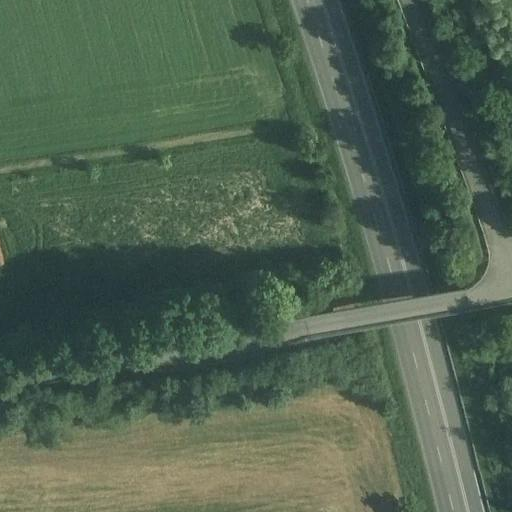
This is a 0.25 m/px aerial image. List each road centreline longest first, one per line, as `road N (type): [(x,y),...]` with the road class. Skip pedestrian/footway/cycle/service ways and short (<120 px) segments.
road 1 (trunk): [(313,0),(371,171),(460,511)]
road 2 (unclassified): [(0,376),(303,322)]
road 3 (track): [(0,172),(294,131)]
road 4 (unclassified): [(511,283),(303,322)]
